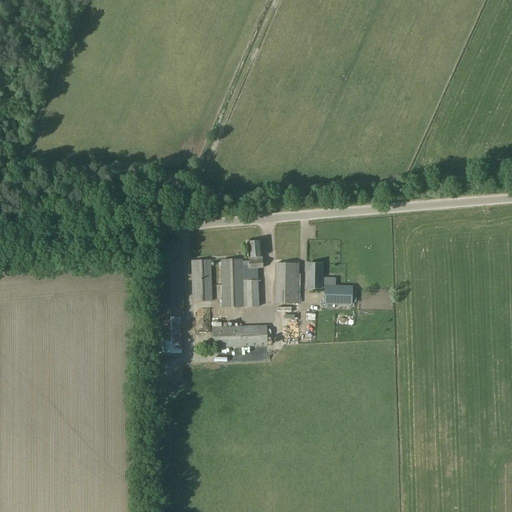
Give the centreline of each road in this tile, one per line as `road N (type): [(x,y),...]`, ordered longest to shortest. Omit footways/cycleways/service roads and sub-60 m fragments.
road 1 (unclassified): [(0,238),(511,197)]
road 2 (track): [(277,0),(179,223)]
